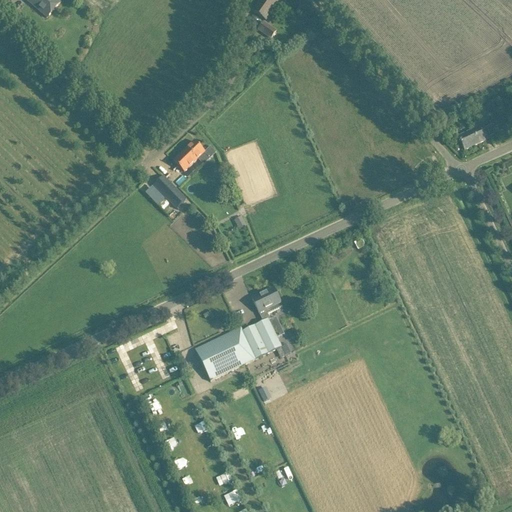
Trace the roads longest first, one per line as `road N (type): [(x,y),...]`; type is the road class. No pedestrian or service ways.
road 1 (unclassified): [(0,377),(457,167)]
road 2 (unclassified): [(457,167),(305,0)]
road 3 (unclassified): [(130,170),(220,87),(245,0)]
road 4 (track): [(0,295),(130,170)]
